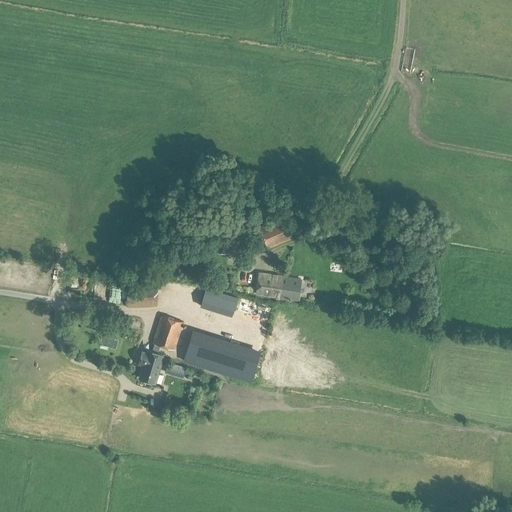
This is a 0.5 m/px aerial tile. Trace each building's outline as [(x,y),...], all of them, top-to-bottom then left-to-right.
[(286,216),(259,227),(268,249),(294,238),(286,216)] [(374,234),(375,223),(332,217),(330,228),(374,234)] [(229,254),(231,235),(218,234),(216,252),(229,254)] [(298,301),(301,278),(299,278),(288,276),(258,272),(255,290),(255,295),(276,298),(276,299),(298,301)] [(128,284),(127,284),(128,307),(158,306),(157,283),(155,283),(128,284)] [(225,295),(220,311),(231,314),(236,299),(225,295)] [(183,322),(161,315),(153,343),(154,343),(152,350),(147,349),(146,352),(142,351),(138,364),(142,365),(138,378),(156,384),(165,354),(158,352),(160,345),(175,349),(183,322)] [(183,378),(186,367),(168,362),(165,372),(183,378)]
